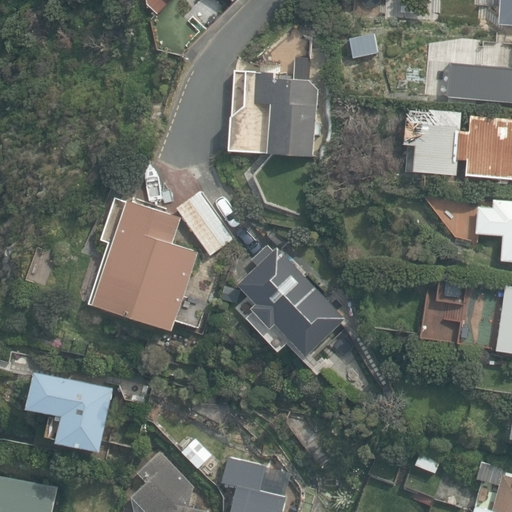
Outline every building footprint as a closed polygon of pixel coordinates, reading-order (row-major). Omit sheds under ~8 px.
[(511,0),(503,0),(501,23),(511,23),(511,0)] [(351,38),(355,58),(379,53),(375,33),(351,38)] [(231,150),(314,156),(319,90),(311,80),(312,58),(297,57),(296,79),(277,77),(277,73),(237,70),(231,150)] [(511,102),(511,68),(451,64),(448,98),(511,102)] [(415,170),(456,174),(457,159),(469,160),(467,174),(511,178),(511,112),(511,113),(511,119),(474,116),(473,132),(460,131),(462,112),(409,107),(405,144),(418,146),(415,170)] [(179,208),(212,255),(235,239),(202,192),(179,208)] [(96,304),(175,329),(199,252),(174,244),(183,217),(130,200),(96,304)] [(503,260),(511,260),(511,201),(496,200),(495,207),(480,206),(478,233),(505,235),(503,260)] [(295,228),(283,238),(294,251),(306,241),(295,228)] [(240,284),(308,356),(348,320),(279,246),(276,249),(270,243),(253,258),(260,266),(240,284)] [(60,251),(39,244),(28,281),(49,287),(60,251)] [(460,297),(462,281),(447,280),(445,295),(460,297)] [(511,286),(505,285),(495,352),(511,354),(511,286)] [(60,441),(102,449),(114,388),(37,372),(30,408),(59,414),(58,418),(64,419),(60,441)] [(416,463),(437,472),(443,457),(423,448),(416,463)] [(213,511),(190,506),(195,487),(162,451),(140,471),(149,482),(134,495),(148,511),(213,511)] [(232,511),(283,511),(288,496),(262,490),(268,465),(230,456),(224,482),(239,485),(232,511)] [(511,511),(511,470),(483,462),(478,478),(483,479),(474,511),(511,511)] [(0,511),(53,511),(58,485),(0,473),(0,511)]
